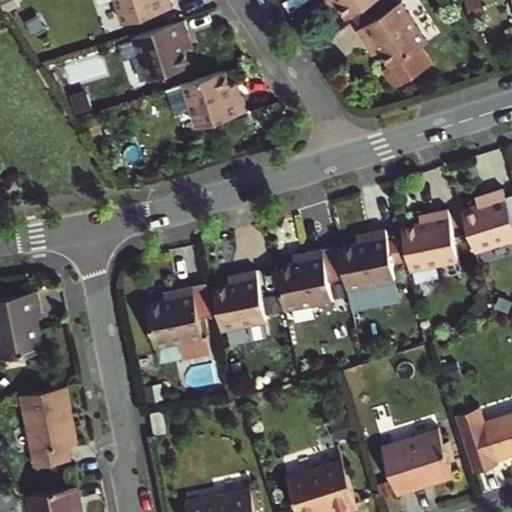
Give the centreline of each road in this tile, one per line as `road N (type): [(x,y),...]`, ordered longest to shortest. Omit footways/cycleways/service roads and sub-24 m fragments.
road 1 (residential): [(136,511),(86,227)]
road 2 (residential): [(86,227),(353,156)]
road 3 (residential): [(353,156),(247,0)]
road 4 (residential): [(353,156),(511,108)]
